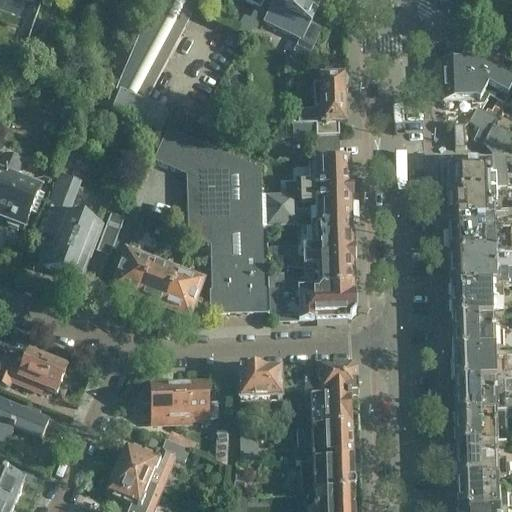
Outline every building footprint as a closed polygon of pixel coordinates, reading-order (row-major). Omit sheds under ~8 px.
[(154,0),(107,113),(160,133),(167,115),(144,106),(199,0),(154,0)] [(243,0),(243,1),(258,10),(264,0),(243,0)] [(272,0),(270,0),(262,15),(278,23),(291,30),(280,52),(293,58),(322,0),(290,0),(287,7),(272,0)] [(503,108),(511,90),(511,72),(468,48),(458,65),(443,65),(444,106),(471,105),(471,108),(484,108),(488,101),(496,105),(492,114),(488,112),(485,116),(477,111),(469,125),(479,131),(487,136),(495,122),(503,108)] [(35,66),(38,54),(25,51),(22,63),(35,66)] [(338,81),(337,73),(334,70),(326,71),(324,74),(324,82),(319,82),(320,89),(312,90),(313,113),(296,114),(297,127),(289,128),(290,141),(316,140),(316,164),(339,163),(337,127),(344,127),(343,99),(346,94),(346,86),(343,83),(342,81),(338,81)] [(493,129),(483,148),(491,157),(508,158),(509,137),(493,129)] [(453,131),(454,153),(464,153),(463,130),(453,131)] [(487,136),(479,132),(474,144),(482,148),(487,136)] [(225,158),(166,133),(153,164),(185,178),(188,228),(188,239),(210,248),(212,317),(264,314),(263,291),(263,261),(262,230),(261,198),(260,169),(226,155),(225,158)] [(3,156),(0,162),(0,220),(23,230),(38,192),(13,182),(21,163),(3,156)] [(284,187),(285,197),(350,194),(349,162),(339,163),(316,164),(309,164),(310,185),(300,186),(284,187)] [(511,168),(504,169),(504,168),(446,170),(448,226),(492,224),(492,220),(508,220),(508,219),(511,218),(511,168)] [(77,186),(60,179),(39,232),(56,239),(45,268),(79,281),(96,240),(99,231),(100,228),(66,215),(77,186)] [(350,194),(285,197),(261,198),(262,230),(297,228),(297,213),(312,213),(311,228),(351,226),(350,194)] [(142,214),(139,222),(145,225),(161,230),(164,222),(146,215),(142,214)] [(123,221),(110,216),(104,233),(99,231),(96,240),(100,242),(99,245),(112,250),(123,221)] [(448,226),(449,258),(511,256),(511,231),(505,232),(492,233),(492,224),(448,226)] [(302,248),(303,260),(352,258),(351,226),(311,228),(312,248),(302,248)] [(280,249),(267,249),(268,260),(280,260),(280,249)] [(137,256),(128,252),(112,293),(138,303),(151,267),(135,261),(137,256)] [(511,256),(449,258),(451,290),(452,290),(503,288),(511,287),(511,256)] [(303,260),(291,260),(291,272),(302,271),(303,291),(318,290),(318,291),(354,290),(352,258),(303,260)] [(151,267),(138,303),(163,313),(178,278),(179,273),(170,269),(168,274),(151,267)] [(284,277),(267,277),(267,292),(284,292),(284,277)] [(178,278),(163,313),(188,323),(190,317),(201,322),(205,310),(194,306),(204,282),(193,278),(192,283),(178,278)] [(503,288),(452,290),(453,322),(454,322),(492,320),(504,320),(503,288)] [(297,291),(298,324),(350,322),(355,317),(354,290),(318,291),(318,290),(303,291),(297,291)] [(297,291),(284,292),(267,292),(268,320),(285,319),(285,321),(288,325),(298,324),(297,291)] [(493,335),(492,320),(454,322),(455,354),(494,353),(503,353),(502,335),(493,335)] [(494,353),(455,354),(456,385),(511,383),(511,359),(494,360),(494,353)] [(0,376),(0,377),(0,385),(8,389),(10,382),(40,394),(42,389),(57,395),(66,372),(28,356),(23,370),(3,362),(0,369),(0,376)] [(315,372),(292,373),(293,394),(303,393),(304,400),(309,399),(350,398),(357,398),(357,389),(357,375),(351,370),(315,372)] [(279,373),(238,374),(239,403),(275,401),(276,410),(281,410),(280,394),(280,393),(279,373)] [(282,373),(279,373),(280,393),(280,394),(293,394),(292,373),(282,374),(282,373)] [(511,383),(456,385),(457,417),(495,416),(504,416),(504,395),(511,397),(511,383)] [(206,386),(178,387),(179,426),(207,426),(207,420),(218,420),(217,406),(207,406),(206,386)] [(179,426),(178,387),(149,388),(150,408),(140,408),(140,423),(151,422),(151,427),(179,426)] [(350,398),(309,399),(310,432),(351,431),(350,398)] [(0,403),(0,443),(7,447),(14,431),(41,442),(49,425),(0,403)] [(457,417),(456,417),(457,449),(505,448),(504,431),(496,431),(495,416),(457,417)] [(351,431),(310,432),(296,434),(297,451),(294,452),(294,465),(300,465),(352,463),(351,431)] [(228,435),(216,434),(215,465),(226,470),(228,435)] [(170,435),(166,443),(166,444),(178,449),(181,440),(170,435)] [(181,440),(178,449),(193,455),(197,446),(181,440)] [(121,459),(115,474),(159,491),(163,493),(168,481),(176,462),(184,465),(189,454),(193,456),(193,455),(178,449),(166,444),(166,443),(165,443),(157,464),(126,452),(123,460),(121,459)] [(457,481),(498,480),(506,480),(505,463),(505,448),(457,449),(456,449),(457,481)] [(252,454),(247,454),(247,466),(258,466),(258,459),(252,454)] [(301,497),(312,497),(353,496),(352,463),(311,465),(300,465),(301,497)] [(0,504),(13,509),(23,484),(0,474),(0,504)] [(159,491),(115,474),(109,488),(110,489),(107,497),(127,505),(123,511),(155,511),(156,511),(163,493),(159,491)] [(498,480),(457,481),(458,511),(489,511),(507,511),(506,494),(498,494),(498,480)] [(234,484),(233,499),(244,500),(244,485),(234,484)] [(353,511),(353,496),(312,497),(312,511),(353,511)] [(246,511),(246,500),(233,500),(232,511),(246,511)]
